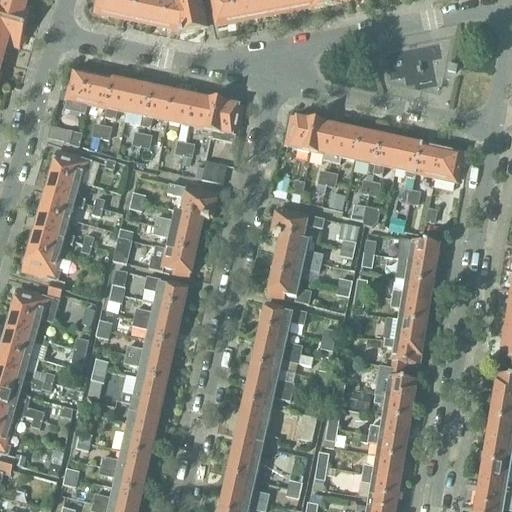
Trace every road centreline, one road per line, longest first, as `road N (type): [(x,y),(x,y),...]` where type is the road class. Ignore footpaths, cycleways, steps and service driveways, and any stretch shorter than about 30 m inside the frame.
road 1 (residential): [(179,511),(274,81)]
road 2 (residential): [(428,511),(492,128)]
road 3 (residential): [(277,50),(511,5)]
road 4 (residential): [(56,37),(198,65),(277,50)]
road 5 (residential): [(274,81),(492,128)]
road 6 (residential): [(0,233),(56,37)]
